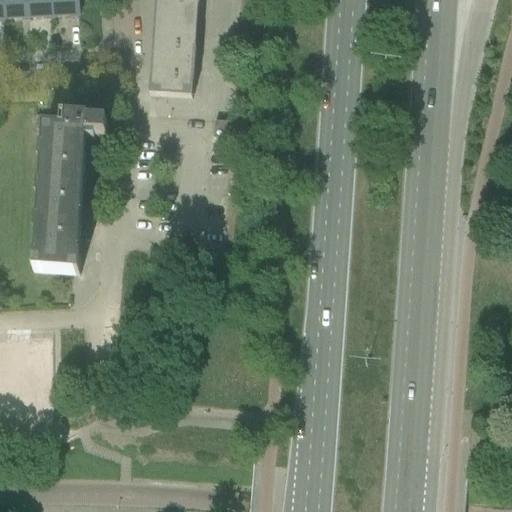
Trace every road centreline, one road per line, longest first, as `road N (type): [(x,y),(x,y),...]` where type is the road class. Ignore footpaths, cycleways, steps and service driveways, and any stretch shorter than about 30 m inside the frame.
road 1 (primary): [(346,0),(310,511)]
road 2 (primary): [(402,511),(434,0)]
road 3 (unclassified): [(102,319),(118,72)]
